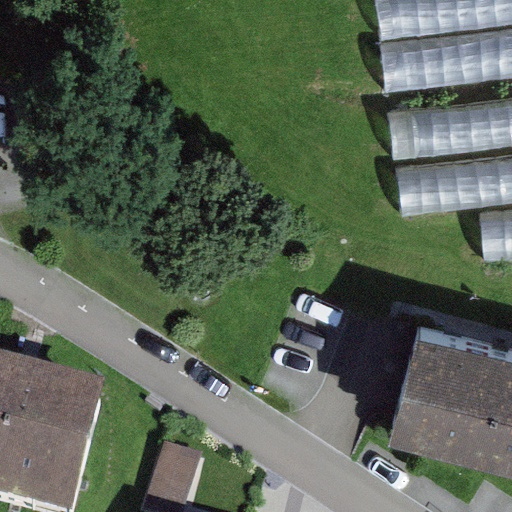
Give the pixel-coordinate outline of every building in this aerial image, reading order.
[(511,0),(383,0),(394,87),(511,72),(511,0)] [(491,253),(511,250),(511,98),(397,109),(408,215),(487,208),(491,253)] [(511,347),(417,323),(392,419),(511,449),(511,347)] [(0,360),(0,499),(52,511),(71,511),(102,385),(30,367),(0,360)] [(151,505),(173,511),(193,511),(196,501),(232,511),(259,511),(275,458),(174,428),(151,505)]
